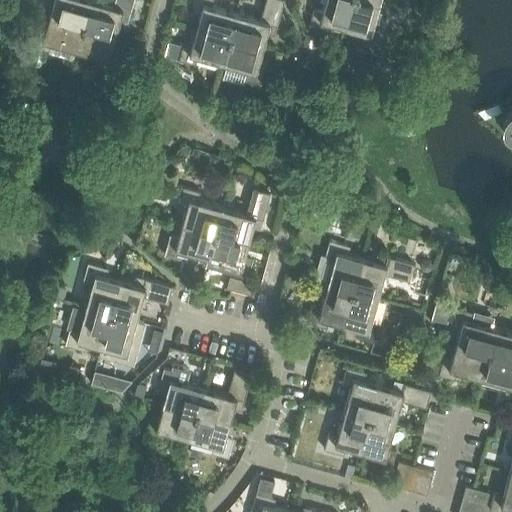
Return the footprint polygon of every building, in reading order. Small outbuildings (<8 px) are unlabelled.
[(51,0),(53,0),(49,14),(58,17),(82,24),(89,0),(51,0)] [(127,21),(133,0),(115,0),(114,5),(94,0),(89,0),(82,24),(107,31),(116,33),(120,19),(127,21)] [(211,5),(212,0),(195,0),(192,12),(199,14),(195,28),(204,31),(229,38),(236,12),(211,5)] [(273,35),(283,0),(265,0),(260,19),(236,12),(229,38),(253,44),(263,47),(266,33),(273,35)] [(352,0),(325,0),(323,11),(314,9),(310,25),(329,30),(331,23),(345,27),(352,0)] [(388,3),(380,0),(378,0),(352,0),(345,27),(361,31),(359,40),(377,45),(388,3)] [(82,24),(58,17),(49,14),(45,28),(38,26),(32,46),(49,50),(51,42),(75,49),(82,24)] [(116,33),(107,31),(82,24),(75,49),(100,56),(97,64),(114,69),(120,49),(113,47),(116,33)] [(229,38),(204,31),(195,28),(192,42),(184,40),(178,60),(195,64),(197,56),(222,63),(229,38)] [(305,36),(303,45),(316,48),(319,37),(306,33),(305,36)] [(263,47),(253,44),(229,38),(222,63),(246,70),(244,78),(252,80),(249,90),(257,92),(259,82),(260,82),(266,62),(259,60),(263,47)] [(354,59),(352,67),(351,72),(370,76),(371,72),(373,63),(354,59)] [(38,98),(54,100),(57,84),(41,82),(38,98)] [(214,86),(203,83),(201,93),(211,96),(214,86)] [(261,107),(276,110),(278,98),(263,95),(261,107)] [(497,102),(477,110),(484,118),(485,118),(501,111),(499,107),(497,102)] [(511,106),(508,110),(503,117),(502,120),(502,124),(505,130),(511,133),(511,106)] [(162,169),(159,179),(173,183),(176,173),(162,169)] [(197,199),(199,191),(183,186),(178,206),(185,208),(181,222),(190,224),(215,231),(222,206),(197,199)] [(259,229),(269,193),(253,188),(246,213),(222,206),(215,231),(239,238),(249,241),(252,227),(259,229)] [(215,231),(190,224),(181,222),(177,236),(170,234),(164,253),(181,257),(183,250),(208,256),(215,231)] [(249,241),(239,238),(215,231),(208,256),(232,263),(230,271),(246,276),(252,256),(245,254),(249,241)] [(348,254),(350,246),(331,240),(326,257),(335,259),(328,284),(338,287),(353,291),(362,258),(348,254)] [(409,280),(413,264),(377,254),(375,261),(362,258),(353,291),(366,294),(377,298),(384,273),(409,280)] [(426,270),(429,268),(430,264),(428,261),(425,260),(421,261),(420,265),(422,269),(426,270)] [(106,275),(108,268),(88,262),(84,278),(92,280),(85,305),(96,308),(110,312),(120,279),(106,275)] [(167,301),(172,285),(136,275),(134,282),(120,279),(110,312),(124,316),(136,319),(142,294),(167,301)] [(250,293),(253,281),(231,275),(227,286),(250,293)] [(353,291),(338,287),(328,284),(321,308),(313,305),(308,322),(327,327),(329,320),(343,324),(353,291)] [(56,285),(53,297),(58,298),(64,299),(67,288),(61,287),(56,285)] [(377,298),(366,294),(353,291),(343,324),(356,328),(354,335),(374,341),(379,324),(371,322),(377,298)] [(437,300),(432,319),(445,323),(451,303),(437,300)] [(110,312),(96,308),(85,305),(78,329),(69,327),(65,343),(85,349),(87,342),(101,346),(110,312)] [(455,343),(465,346),(489,352),(496,327),(492,326),(495,313),(474,308),(473,311),(457,307),(452,327),(459,329),(455,343)] [(136,319),(124,316),(110,312),(101,346),(115,349),(113,357),(132,363),(137,346),(129,343),(136,319)] [(511,331),(496,327),(489,352),(511,358),(511,331)] [(163,330),(154,328),(148,350),(157,353),(163,330)] [(489,352),(465,346),(455,343),(452,356),(444,354),(439,374),(455,379),(457,371),(482,378),(489,352)] [(511,358),(489,352),(482,378),(506,385),(504,392),(511,394),(511,358)] [(41,356),(38,367),(41,368),(53,371),(56,361),(44,357),(41,356)] [(68,364),(65,374),(75,377),(78,367),(68,364)] [(365,379),(367,372),(347,366),(342,383),(350,385),(343,409),(355,413),(369,417),(378,383),(365,379)] [(179,380),(182,372),(164,367),(159,386),(167,389),(163,403),(172,405),(196,412),(203,387),(179,380)] [(241,410),(251,373),(235,369),(228,393),(203,387),(196,412),(229,421),(233,407),(241,410)] [(94,370),(90,382),(104,386),(108,373),(94,370)] [(133,380),(108,373),(104,386),(121,391),(133,380)] [(426,406),(430,389),(394,379),(392,386),(378,383),(369,417),(383,421),(394,424),(401,399),(426,406)] [(135,386),(133,394),(142,396),(146,382),(140,380),(136,384),(135,386)] [(454,384),(446,382),(444,389),(452,391),(454,384)] [(196,412),(172,405),(163,403),(159,416),(151,414),(145,433),(163,439),(165,431),(189,437),(196,412)] [(369,417),(355,413),(343,409),(336,434),(328,432),(322,454),(328,456),(330,450),(344,454),(346,446),(359,450),(369,417)] [(225,434),(229,421),(196,412),(189,437),(213,444),(211,452),(228,457),(233,437),(225,434)] [(394,424),(383,421),(369,417),(359,450),(373,454),(371,461),(391,467),(396,450),(387,448),(394,424)] [(403,487),(409,464),(398,461),(391,483),(403,487)] [(414,490),(421,467),(409,464),(403,487),(414,490)] [(426,493),(432,470),(421,467),(414,490),(426,493)] [(511,472),(509,471),(502,495),(494,493),(489,509),(498,511),(509,511),(511,508),(511,472)] [(488,491),(479,489),(466,485),(463,497),(485,503),(488,491)] [(274,506),(276,498),(256,492),(250,511),(286,511),(287,509),(274,506)] [(474,511),(482,511),(485,503),(463,497),(461,503),(460,508),(474,511)]
